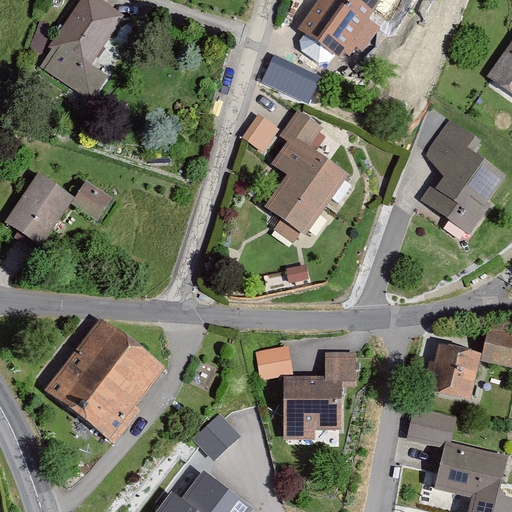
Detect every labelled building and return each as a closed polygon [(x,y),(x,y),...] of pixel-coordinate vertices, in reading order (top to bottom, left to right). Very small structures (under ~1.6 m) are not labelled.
[(123,25),(85,0),(38,73),(91,107),(108,80),(93,70),(123,25)] [(320,0),(296,36),(340,66),(344,59),(349,63),(355,55),(362,60),(380,34),(370,27),(382,11),(372,4),(374,0),(320,0)] [(511,43),(486,79),(511,98),(511,43)] [(279,129),(258,114),(241,138),(262,153),(279,129)] [(281,141),(287,145),(306,158),(321,135),(297,118),(281,141)] [(450,124),(425,156),(440,181),(421,206),(469,243),(493,211),(489,208),(506,185),(473,160),(482,148),(450,124)] [(306,158),(287,145),(267,171),(287,186),(263,217),(299,244),(342,186),(306,158)] [(33,183),(2,232),(39,255),(67,212),(70,207),(33,183)] [(82,187),(70,207),(67,212),(98,230),(113,206),(82,187)] [(99,327),(43,395),(112,452),(139,419),(133,414),(163,378),(99,327)] [(511,339),(488,334),(481,367),(511,373),(511,339)] [(288,346),(255,352),(260,381),(294,375),(288,346)] [(481,361),(437,354),(428,402),(472,410),(481,367),(481,361)] [(325,360),(325,384),(339,384),(339,390),(354,390),(354,360),(325,360)] [(325,384),(282,384),(283,447),(314,446),(314,439),(340,439),(339,390),(339,384),(325,384)] [(241,436),(221,415),(198,436),(217,458),(241,436)] [(501,467),(439,453),(430,498),(466,506),(464,511),(511,511),(511,504),(494,500),(501,467)] [(241,511),(197,480),(177,509),(181,511),(241,511)] [(181,511),(177,509),(168,502),(160,511),(181,511)]
